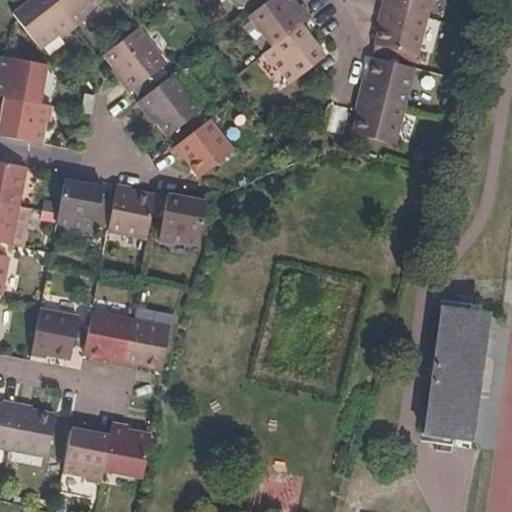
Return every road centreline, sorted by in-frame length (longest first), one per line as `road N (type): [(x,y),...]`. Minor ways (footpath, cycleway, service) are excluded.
road 1 (residential): [(174,182),(0,146)]
road 2 (residential): [(124,397),(0,371)]
